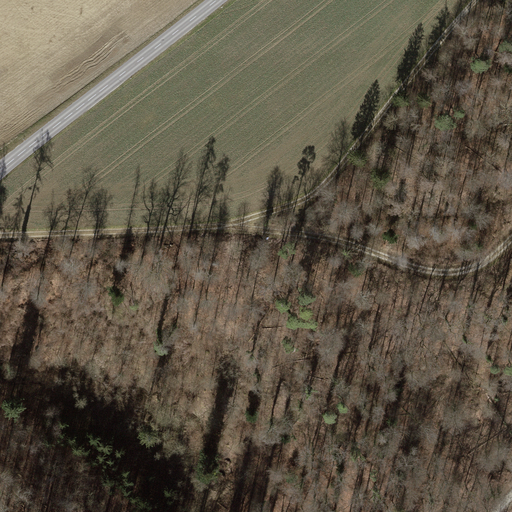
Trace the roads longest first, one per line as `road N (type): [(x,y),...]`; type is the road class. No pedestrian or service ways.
road 1 (track): [(0,237),(238,225),(303,231),(444,273),(479,270),(511,242)]
road 2 (track): [(238,225),(322,187),(477,0)]
road 3 (primary): [(0,172),(216,0)]
road 4 (track): [(195,511),(151,458),(90,422),(0,388)]
